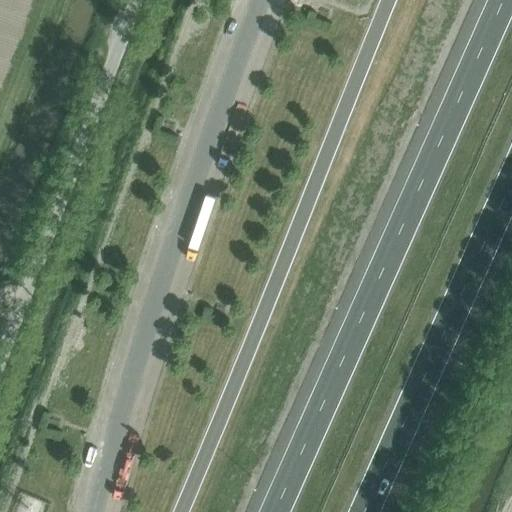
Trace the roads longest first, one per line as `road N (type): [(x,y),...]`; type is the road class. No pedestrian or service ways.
road 1 (motorway): [(506,0),(279,511)]
road 2 (unclassified): [(0,365),(137,0)]
road 3 (motorway): [(362,511),(511,176)]
